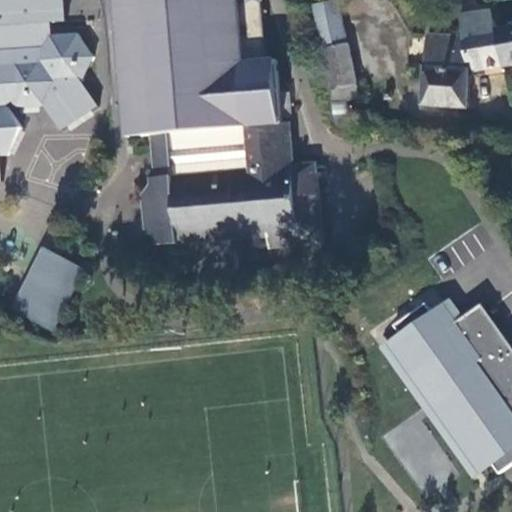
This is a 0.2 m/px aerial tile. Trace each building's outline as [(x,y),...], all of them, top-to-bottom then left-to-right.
[(115,0),(125,135),(149,133),(152,176),(149,177),(149,182),(140,193),(143,229),(153,238),(154,243),(262,236),(263,245),(318,241),(311,178),(311,171),(310,162),(289,163),(286,124),(279,123),(273,61),(242,62),(237,0),(115,0)] [(243,0),(246,38),(262,36),(258,0),(243,0)] [(344,93),(358,89),(328,0),(325,0),(305,6),(332,87),(341,84),(344,93)] [(477,19),(477,31),(497,31),(492,8),(462,8),(463,18),(477,19)] [(463,18),(464,33),(428,35),(425,105),(468,108),(472,72),(511,64),(505,31),(497,31),(477,31),(477,19),(463,18)] [(0,156),(3,156),(18,125),(6,107),(12,101),(16,106),(43,104),(53,82),(39,60),(14,62),(10,70),(1,65),(2,62),(0,59),(0,156)] [(53,328),(85,263),(45,244),(12,307),(53,328)] [(395,321),(406,337),(395,345),(478,461),(489,454),(500,470),(511,460),(511,340),(483,300),(457,318),(449,307),(438,315),(426,298),(395,321)]
